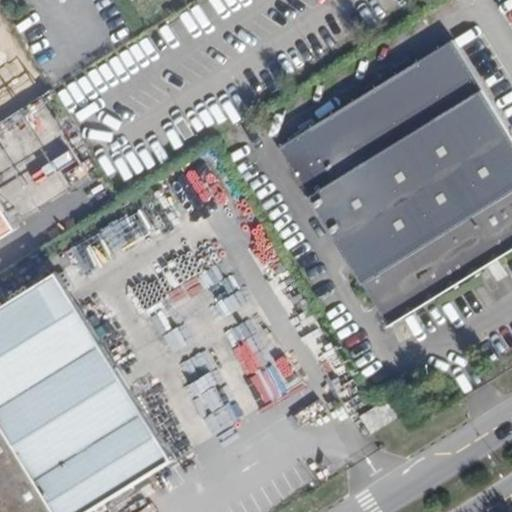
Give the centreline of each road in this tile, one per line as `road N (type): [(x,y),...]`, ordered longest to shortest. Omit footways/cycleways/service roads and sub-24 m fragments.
road 1 (unknown): [(136,101),(301,0)]
road 2 (tertiary): [(511,423),(373,511)]
